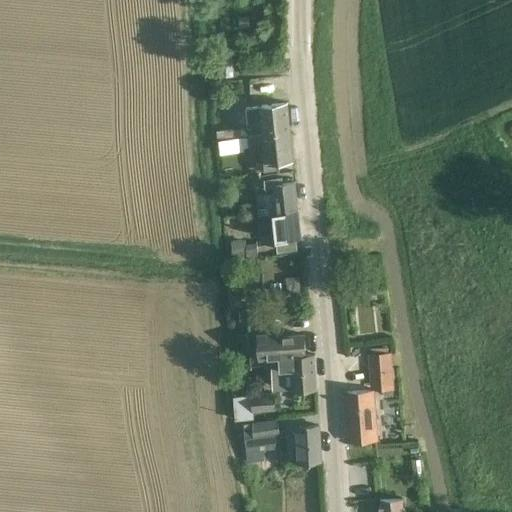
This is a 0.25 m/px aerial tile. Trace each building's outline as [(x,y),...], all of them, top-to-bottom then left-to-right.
[(248,17),(238,18),(239,28),(249,27),(248,17)] [(233,52),(219,53),(220,77),(234,77),(233,52)] [(287,103),(267,105),(246,107),(249,135),(249,136),(290,132),(287,103)] [(217,130),(218,139),(241,137),(241,128),(217,130)] [(249,136),(242,137),(242,148),(243,148),(249,147),(249,145),(251,145),(256,144),(258,161),(258,163),(264,163),(264,171),(279,170),(278,162),(293,161),(290,132),(249,136)] [(241,139),(213,142),(214,152),(242,149),(241,139)] [(259,215),(297,211),(294,183),(282,184),(282,178),(265,180),(266,189),(274,189),(275,196),(257,197),(259,215)] [(295,239),(299,239),(300,239),(297,211),(259,215),(261,236),(278,235),(280,250),(296,249),(295,239)] [(246,239),(231,241),(233,258),(247,257),(246,239)] [(358,274),(353,279),(354,286),(359,290),(365,289),(370,284),(369,278),(364,274),(358,274)] [(301,276),(286,277),(288,312),(303,311),(301,276)] [(294,390),(317,389),(315,355),(305,355),(304,335),(280,336),(280,332),(257,334),(258,358),(279,357),(280,368),(292,367),(294,390)] [(370,347),(371,354),(373,385),(394,384),(392,352),(388,352),(387,346),(370,347)] [(374,390),(364,391),(344,392),(347,442),(377,439),(374,390)] [(235,418),(254,418),(254,411),(259,411),(276,409),(275,394),(242,397),(234,397),(235,418)] [(243,425),(246,448),(247,463),(265,461),(265,450),(278,449),(277,445),(283,444),(282,436),(287,436),(287,429),(279,430),(279,419),(243,425)] [(319,426),(299,427),(301,463),(321,462),(319,426)] [(421,459),(412,460),(413,476),(422,475),(421,459)] [(381,506),(379,506),(379,511),(404,511),(403,496),(380,498),(381,506)]
